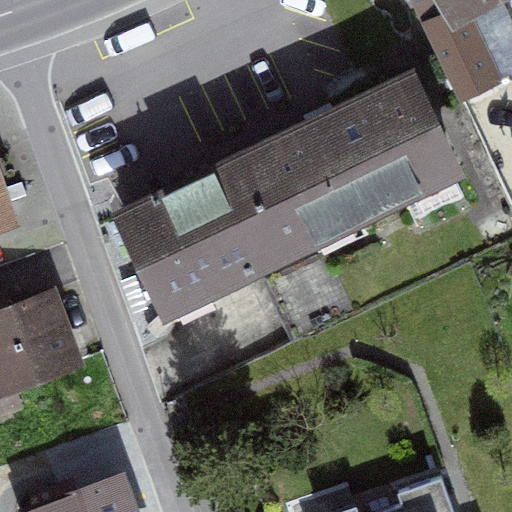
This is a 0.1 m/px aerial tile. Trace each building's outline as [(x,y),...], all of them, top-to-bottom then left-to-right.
[(490,77),(452,12),(445,0),(410,0),(464,92),(490,77)] [(511,0),(445,0),(452,12),(473,0),(511,0)] [(451,164),(402,64),(115,204),(164,304),(451,164)] [(0,161),(0,244),(22,237),(0,161)] [(330,253),(273,280),(299,335),(356,308),(330,253)] [(55,295),(0,315),(0,401),(83,371),(55,295)] [(134,511),(122,477),(26,511),(134,511)] [(455,511),(445,479),(346,511),(455,511)]
